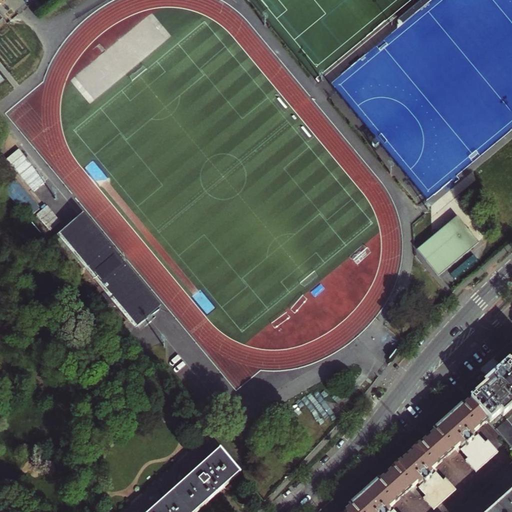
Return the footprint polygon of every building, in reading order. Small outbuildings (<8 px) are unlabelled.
[(56,189),(22,148),(7,160),(41,201),(56,189)] [(27,218),(39,208),(16,179),(4,189),(27,218)] [(59,223),(46,207),(36,215),(49,231),(59,223)] [(70,226),(67,223),(57,231),(142,331),(152,323),(149,319),(160,311),(81,216),(70,226)] [(416,250),(437,275),(478,242),(456,217),(416,250)] [(50,322),(39,333),(46,340),(57,330),(50,322)] [(489,420),(492,423),(502,414),(504,417),(511,410),(511,365),(511,366),(510,365),(486,386),(487,388),(472,401),(489,420)] [(469,437),(489,420),(472,401),(386,478),(347,511),(394,511),(393,511),(391,511),(385,511),(421,481),(423,484),(418,488),(426,497),(424,498),(434,509),(455,490),(445,480),(443,482),(435,473),(430,478),(428,475),(463,443),(466,446),(460,451),(468,459),(466,462),(475,473),(497,454),(487,443),(485,445),(477,436),(472,441),(469,437)] [(511,425),(509,422),(498,430),(511,446),(511,425)] [(197,511),(241,472),(209,434),(122,511),(197,511)] [(495,478),(476,495),(480,500),(500,483),(495,478)] [(511,511),(511,494),(491,511),(462,511),(460,509),(456,511),(511,511)]
